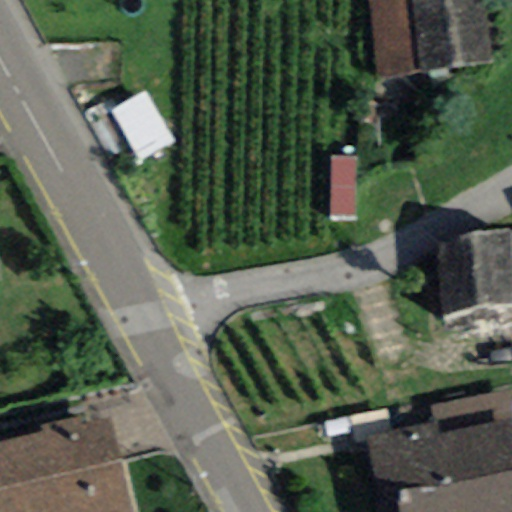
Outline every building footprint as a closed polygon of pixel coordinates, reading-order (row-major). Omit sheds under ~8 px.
[(482,0),(376,0),(368,1),(382,83),(494,64),(482,0)] [(172,140),(144,91),(109,111),(138,160),(172,140)] [(355,217),(357,159),(332,158),(330,217),(355,217)] [(511,279),(509,230),(436,246),(443,318),(511,306),(511,279)] [(432,407),(435,423),(437,435),(511,419),(511,405),(509,391),(432,407)] [(42,434),(0,444),(0,511),(132,511),(110,417),(79,424),(78,416),(40,425),(42,434)] [(511,511),(511,419),(437,435),(435,423),(365,437),(379,504),(396,500),(398,511),(511,511)]
